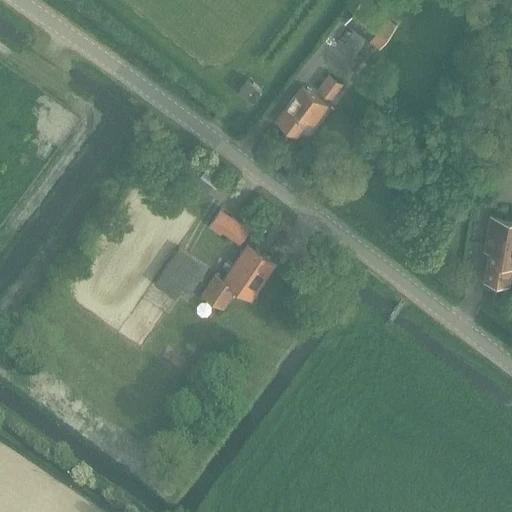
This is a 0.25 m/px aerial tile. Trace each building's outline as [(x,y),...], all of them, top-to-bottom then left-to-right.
[(366,0),(361,0),(348,18),(382,44),(397,23),(366,0)] [(329,71),(317,88),(332,99),(344,83),(329,71)] [(239,90),(253,100),(262,89),(248,79),(239,90)] [(308,119),(313,123),(328,104),(302,85),(277,119),(297,134),(308,119)] [(214,185),(216,186),(224,177),(169,135),(154,153),(208,194),(214,185)] [(222,231),(239,243),(249,229),(221,210),(209,227),(220,234),(222,231)] [(510,279),(511,279),(511,218),(490,215),(487,232),(485,246),(490,247),(485,278),(509,283),(510,279)] [(251,297),(275,261),(248,243),(224,279),(216,273),(203,292),(223,306),(234,289),(235,289),(236,287),(251,297)] [(190,293),(208,267),(192,256),(179,246),(154,282),(175,297),(182,288),(190,293)]
